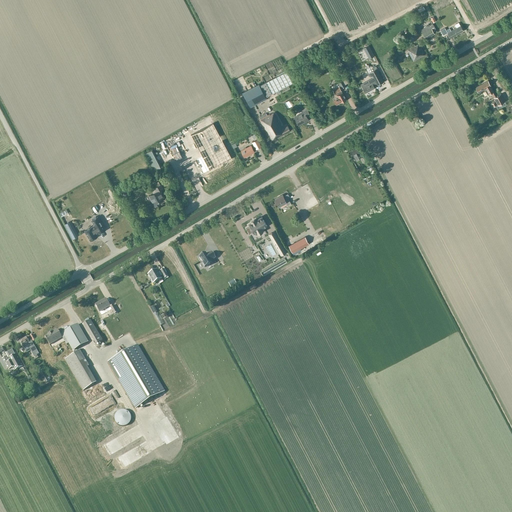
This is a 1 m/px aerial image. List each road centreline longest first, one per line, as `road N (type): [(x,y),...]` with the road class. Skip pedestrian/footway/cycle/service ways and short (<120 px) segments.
road 1 (unclassified): [(511,21),(82,273)]
road 2 (unclassified): [(90,288),(511,41)]
